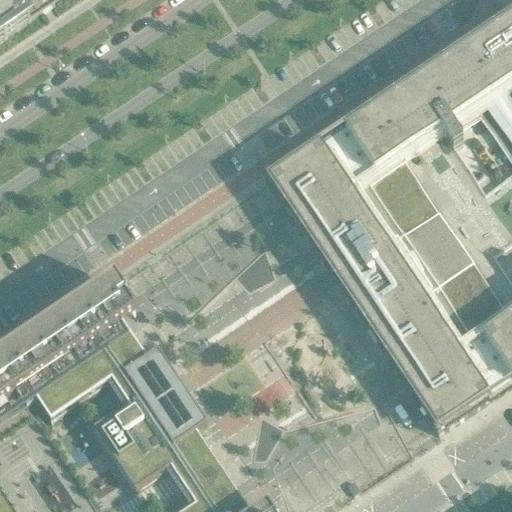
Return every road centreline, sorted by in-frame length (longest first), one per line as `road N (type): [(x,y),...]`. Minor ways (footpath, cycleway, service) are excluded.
road 1 (residential): [(0,297),(443,0)]
road 2 (tertiary): [(0,191),(289,0)]
road 3 (tertiary): [(205,0),(0,137)]
